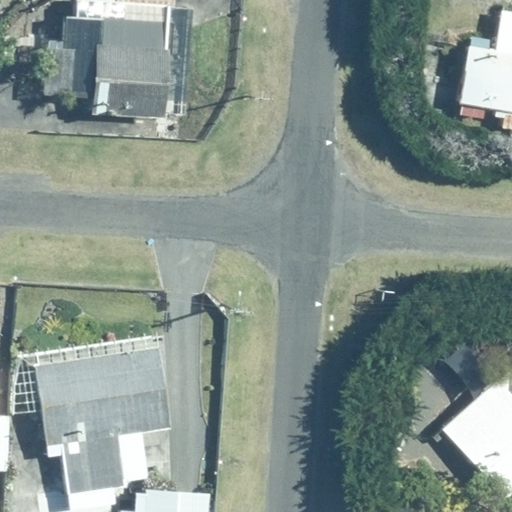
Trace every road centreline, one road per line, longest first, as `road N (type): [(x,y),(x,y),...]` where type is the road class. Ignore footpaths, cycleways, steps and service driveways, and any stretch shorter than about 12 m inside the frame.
road 1 (residential): [(0,202),(304,219)]
road 2 (residential): [(304,219),(288,511)]
road 3 (residential): [(318,0),(304,219)]
road 4 (residential): [(304,219),(511,234)]
